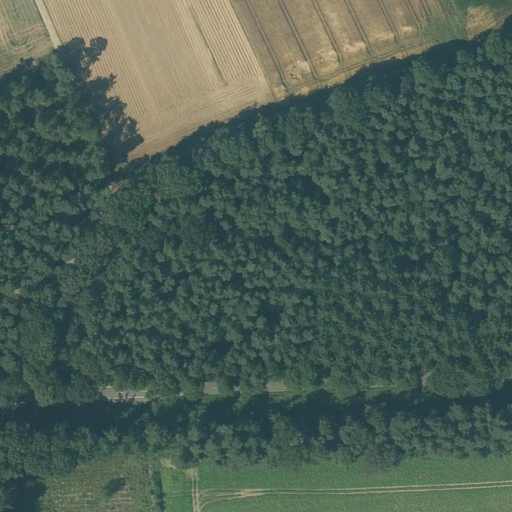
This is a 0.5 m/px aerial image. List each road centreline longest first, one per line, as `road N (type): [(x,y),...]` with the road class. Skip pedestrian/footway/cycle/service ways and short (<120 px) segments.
road 1 (tertiary): [(9,397),(511,373)]
road 2 (unclassified): [(113,186),(198,146),(511,30)]
road 3 (unclassified): [(9,397),(21,356),(113,186)]
road 4 (unclassified): [(113,186),(39,0)]
